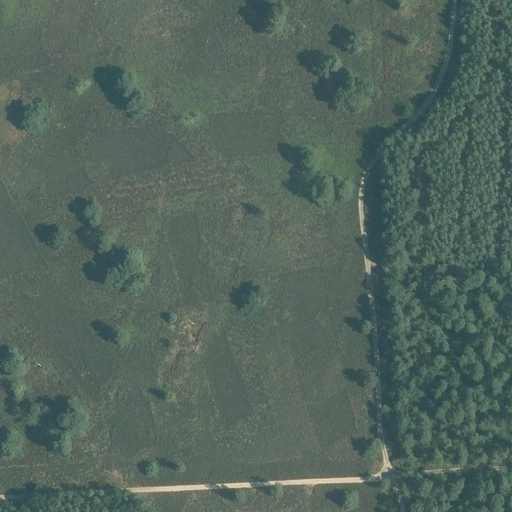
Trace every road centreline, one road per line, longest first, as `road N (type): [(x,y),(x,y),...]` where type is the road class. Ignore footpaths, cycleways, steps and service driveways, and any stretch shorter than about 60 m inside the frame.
road 1 (track): [(453,0),(433,93),(370,160),(360,201),(379,433),(393,479)]
road 2 (track): [(0,499),(393,479)]
